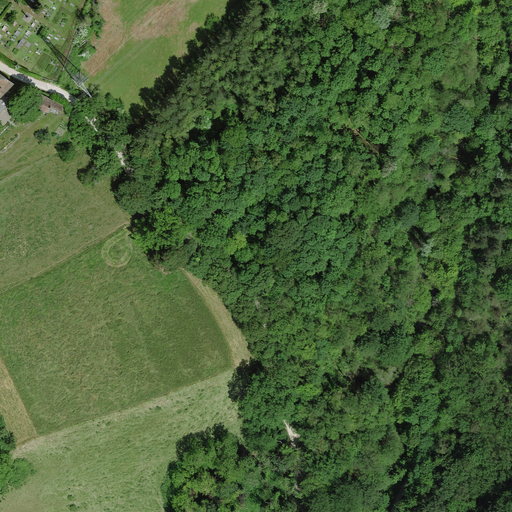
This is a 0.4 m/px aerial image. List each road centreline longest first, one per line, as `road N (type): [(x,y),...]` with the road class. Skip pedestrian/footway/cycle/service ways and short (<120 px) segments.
road 1 (track): [(0,65),(71,97),(150,198),(251,291),(266,319),(292,431),(296,511)]
road 2 (track): [(392,511),(420,457),(429,374),(497,151)]
road 3 (motorway): [(0,103),(234,0)]
